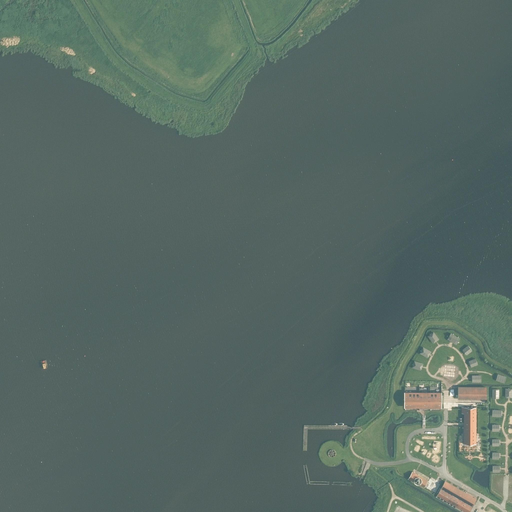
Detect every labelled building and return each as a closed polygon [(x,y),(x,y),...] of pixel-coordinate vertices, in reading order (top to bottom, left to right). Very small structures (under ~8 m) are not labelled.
[(427,336),(434,343),(439,338),(433,331),(427,336)] [(447,340),(457,344),(460,337),(450,333),(447,340)] [(462,349),(467,355),(472,350),(468,345),(462,349)] [(422,347),(419,354),(428,358),(431,351),(422,347)] [(471,367),(478,365),(476,358),(469,360),(471,367)] [(421,370),(423,363),(415,360),(412,367),(421,370)] [(444,376),(454,377),(455,367),(445,366),(444,376)] [(496,381),(505,383),(506,376),(497,374),(496,381)] [(458,388),(458,397),(487,397),(487,389),(458,388)] [(404,395),(404,404),(422,404),(430,405),(441,405),(441,395),(430,395),(430,393),(419,393),(419,395),(404,395)] [(476,408),(462,408),(462,414),(464,414),(464,444),(476,444),(476,408)] [(408,479),(423,488),(427,482),(411,473),(408,479)] [(465,511),(468,511),(475,501),(443,483),(436,495),(465,511)]
